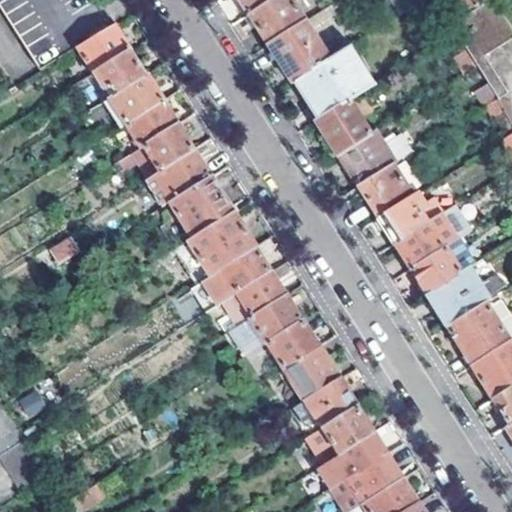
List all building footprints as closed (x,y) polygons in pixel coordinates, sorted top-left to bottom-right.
[(0,0),(0,2),(43,71),(76,50),(110,30),(94,4),(91,0),(0,0)] [(242,0),(252,15),(275,0),(242,0)] [(292,0),(275,0),(252,15),(255,21),(270,45),(307,22),(292,0)] [(341,0),(307,22),(314,33),(365,0),(341,0)] [(393,0),(403,15),(426,0),(393,0)] [(436,0),(452,26),(493,0),(436,0)] [(485,58),(511,40),(511,31),(493,0),(452,26),(458,34),(480,68),(499,99),(507,95),(485,58)] [(307,22),(270,45),(295,83),(331,60),(314,33),(307,22)] [(95,75),(131,52),(115,27),(110,30),(76,50),(92,76),(95,75)] [(448,40),(470,74),(480,68),(458,34),(448,40)] [(331,60),(295,83),(319,121),(351,101),(375,85),(351,48),(331,60)] [(131,52),(95,75),(106,93),(112,89),(117,97),(148,78),(131,52)] [(104,105),(117,97),(112,89),(106,93),(95,75),(92,76),(86,80),(102,106),(104,105)] [(104,105),(120,130),(126,126),(163,103),(148,78),(117,97),(104,105)] [(488,107),(495,119),(506,112),(499,99),(488,107)] [(351,101),(319,121),(341,155),(373,135),(351,101)] [(138,146),(141,150),(179,126),(163,103),(126,126),(135,139),(130,141),(135,148),(138,146)] [(142,172),(148,180),(195,151),(179,126),(141,150),(108,170),(118,186),(142,172)] [(373,135),(341,155),(361,187),(397,164),(401,161),(390,144),(382,130),(373,135)] [(390,144),(401,161),(418,150),(407,134),(390,144)] [(145,182),(161,209),(170,204),(212,178),(195,151),(148,180),(145,182)] [(397,164),(361,187),(381,219),(417,196),(397,164)] [(170,204),(193,240),(234,213),(212,178),(170,204)] [(417,196),(381,219),(398,244),(431,224),(437,220),(421,194),(417,196)] [(188,243),(211,277),(256,249),(234,213),(193,240),(188,243)] [(431,224),(398,244),(413,269),(446,249),(431,224)] [(78,244),(85,258),(110,243),(101,230),(78,244)] [(48,249),(58,265),(81,251),(71,235),(48,249)] [(446,249),(463,275),(473,269),(477,266),(460,240),(446,249)] [(192,290),(207,315),(227,302),(272,274),(256,249),(211,277),(192,290)] [(446,249),(413,269),(430,296),(463,275),(446,249)] [(463,275),(430,296),(450,327),(488,303),(493,299),(473,269),(463,275)] [(227,302),(242,325),(250,320),(287,297),(272,274),(227,302)] [(184,320),(201,310),(190,292),(173,302),(184,320)] [(287,297),(250,320),(266,345),(269,343),(303,322),(287,297)] [(488,303),(450,327),(475,365),(511,342),(511,341),(511,318),(509,314),(505,317),(500,309),(494,313),(488,303)] [(244,359),(266,345),(250,320),(242,325),(228,334),(244,359)] [(269,343),(285,369),(317,349),(319,348),(303,322),(269,343)] [(511,342),(475,365),(496,400),(511,389),(511,342)] [(324,360),(317,349),(285,369),(307,403),(340,382),(337,378),(334,372),(325,359),(324,360)] [(296,410),(307,427),(318,420),(324,430),(357,410),(340,382),(307,403),(296,410)] [(18,400),(29,417),(47,406),(36,389),(18,400)] [(511,425),(511,424),(511,389),(496,400),(511,425)] [(0,397),(0,451),(3,457),(28,441),(0,397)] [(357,410),(324,430),(340,456),(373,435),(357,410)] [(391,423),(378,428),(386,446),(398,442),(391,423)] [(322,468),(340,456),(324,430),(306,442),(322,468)] [(333,491),(387,456),(377,440),(373,435),(340,456),(322,468),(320,469),(333,491)] [(3,457),(27,495),(51,480),(28,441),(3,457)] [(354,511),(363,506),(403,481),(399,476),(387,456),(333,491),(331,491),(344,511),(354,511)] [(87,511),(126,488),(118,475),(70,506),(73,511),(87,511)] [(155,500),(163,511),(196,490),(188,479),(155,500)] [(363,506),(367,511),(409,511),(419,506),(403,481),(363,506)]
